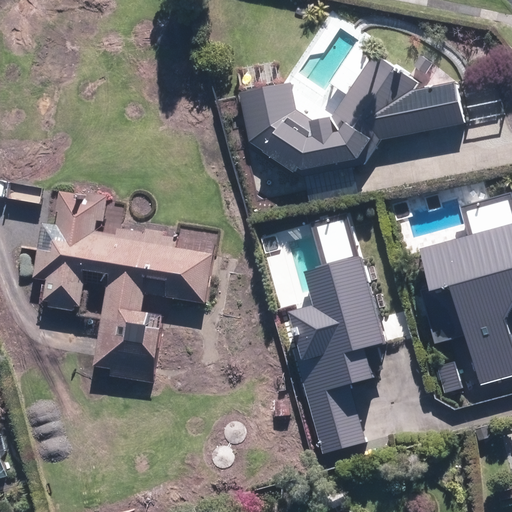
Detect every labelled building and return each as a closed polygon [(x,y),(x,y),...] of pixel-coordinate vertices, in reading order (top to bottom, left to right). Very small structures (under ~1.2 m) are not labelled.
[(437,66),(424,59),(418,70),(430,77),(437,66)] [(420,96),(424,88),(379,62),(338,122),(318,126),(303,116),(297,88),(245,99),(255,147),(274,159),(273,160),(304,181),(307,177),(312,180),(363,170),(364,172),(369,170),(386,145),(470,129),(463,88),(420,96)] [(364,172),(310,182),(315,209),(374,198),(369,170),(364,172)] [(146,293),(168,295),(209,299),(215,240),(174,236),(112,232),(100,230),(100,222),(104,223),(108,194),(62,189),(58,224),(46,223),(43,247),(37,247),(34,278),(47,280),(45,303),(86,307),(89,271),(108,273),(99,362),(160,369),(167,309),(144,306),(146,293)] [(511,253),(478,263),(502,349),(511,345),(511,253)] [(469,400),(480,328),(378,313),(375,331),(354,328),(352,341),(332,338),(323,396),(346,399),(345,404),(442,419),(443,414),(453,415),(455,398),(469,400)] [(0,479),(13,476),(0,420),(0,479)]
